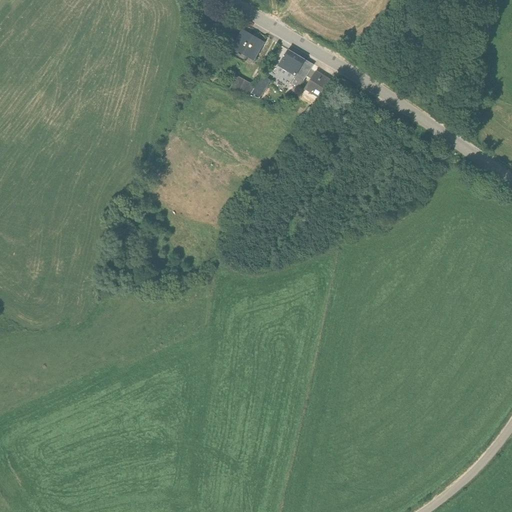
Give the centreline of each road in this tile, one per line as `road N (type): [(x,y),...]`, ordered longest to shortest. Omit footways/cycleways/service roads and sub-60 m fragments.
road 1 (tertiary): [(220,0),(511,185)]
road 2 (unclassified): [(511,424),(468,479),(426,511)]
